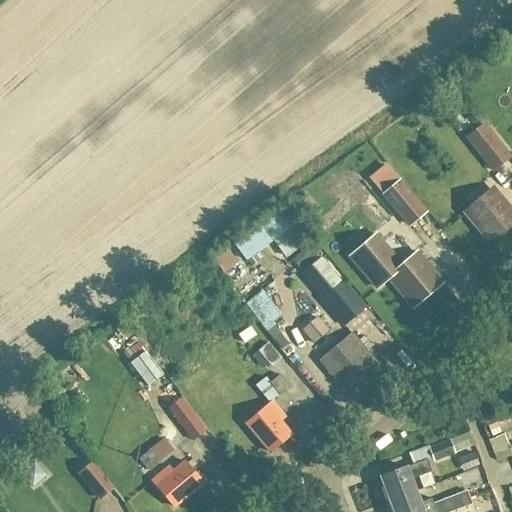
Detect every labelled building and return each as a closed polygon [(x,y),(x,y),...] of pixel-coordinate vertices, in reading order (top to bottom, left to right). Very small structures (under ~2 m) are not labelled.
[(484,125),(468,138),(493,169),(509,156),(484,125)] [(410,225),(425,212),(400,182),(384,195),(410,225)] [(464,213),(490,243),(511,224),(511,209),(494,188),(464,213)] [(280,208),(231,244),(245,263),(294,226),(280,208)] [(389,278),(413,307),(442,283),(417,253),(402,265),(377,235),(350,257),(377,288),(389,278)] [(303,274),(324,299),(322,300),(344,326),(366,308),(344,282),(342,283),(321,259),(303,274)] [(280,318),(262,294),(246,306),(264,330),(280,318)] [(317,344),(334,331),(321,315),(304,328),(317,344)] [(320,361),(346,391),(378,364),(352,334),(320,361)] [(258,351),(272,366),(281,359),(268,343),(258,351)] [(149,386),(162,376),(139,344),(125,355),(149,386)] [(256,386),(269,402),(279,394),(280,395),(290,387),(280,375),(270,383),(266,378),(256,386)] [(193,441),(205,431),(181,399),(169,409),(193,441)] [(247,422),(272,451),(291,435),(280,422),(285,417),(272,401),(247,422)] [(455,455),(475,448),(470,435),(450,442),(455,455)] [(450,442),(430,450),(435,463),(455,455),(450,442)] [(149,471),(160,462),(150,450),(139,459),(149,471)] [(173,506),(203,481),(185,461),(166,478),(161,472),(151,480),(173,506)] [(385,489),(381,491),(386,504),(417,493),(412,481),(432,473),(428,461),(381,479),(385,489)] [(113,488),(92,463),(79,474),(100,499),(113,488)] [(417,493),(386,504),(389,511),(436,511),(437,511),(436,511),(455,511),(456,511),(451,499),(434,505),(432,500),(421,504),(417,493)] [(467,493),(451,499),(456,511),(472,506),(470,499),(467,493)]
